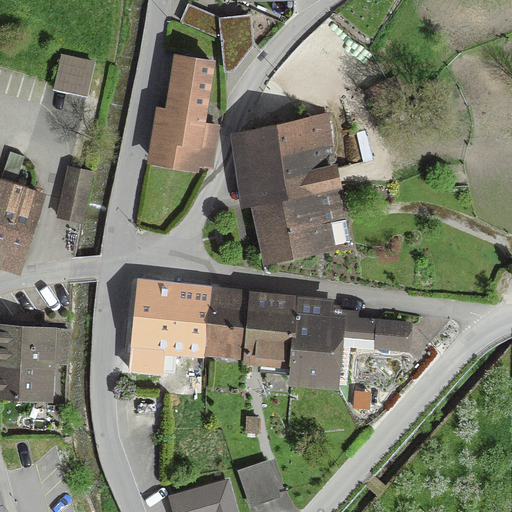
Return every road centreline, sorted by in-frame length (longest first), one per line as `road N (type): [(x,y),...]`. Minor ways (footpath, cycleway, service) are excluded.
road 1 (residential): [(171,268),(496,322)]
road 2 (residential): [(337,0),(273,52),(248,89),(171,268)]
road 3 (residential): [(161,0),(112,264)]
road 4 (residential): [(496,322),(322,511)]
road 5 (residential): [(112,264),(102,406),(107,446),(134,511)]
